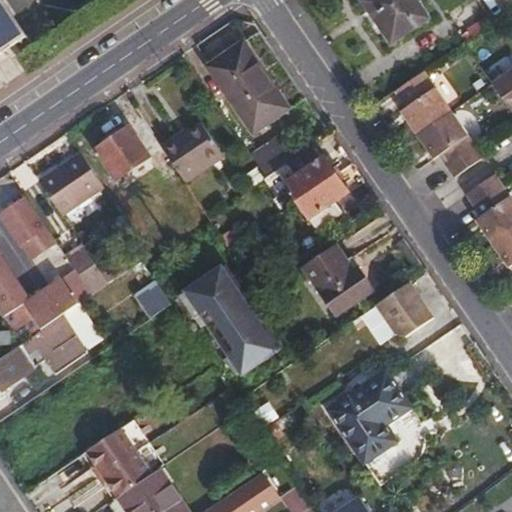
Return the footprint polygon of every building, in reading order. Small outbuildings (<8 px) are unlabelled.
[(0,0),(0,54),(29,35),(3,0),(0,0)] [(416,0),(363,0),(392,43),(430,19),(416,0)] [(354,32),(341,40),(352,57),(365,48),(354,32)] [(245,42),(209,67),(254,133),(290,108),(245,42)] [(511,70),(493,84),(511,111),(511,70)] [(401,112),(418,136),(452,112),(424,72),(395,92),(406,108),(401,112)] [(162,146),(143,118),(95,151),(116,182),(164,149),(162,146)] [(162,146),(164,149),(187,182),(226,157),(203,123),(189,133),(182,137),(180,134),(162,146)] [(286,133),(253,156),(267,177),(278,171),(301,155),(286,133)] [(322,159),(314,147),(301,155),(278,171),(299,202),(338,175),(325,157),(322,159)] [(476,147),(447,166),(455,178),(484,158),(479,152),(476,147)] [(106,189),(94,170),(81,152),(40,180),(64,218),(106,189)] [(350,193),(338,175),(299,202),(317,229),(342,213),(336,203),(350,193)] [(474,206),(503,186),(500,181),(495,175),(466,194),(474,206)] [(476,221),(492,244),(511,230),(511,199),(503,186),(474,206),(482,217),(476,221)] [(58,243),(28,197),(1,215),(22,246),(23,245),(33,260),(58,243)] [(511,230),(492,244),(509,268),(511,266),(511,230)] [(221,235),(230,247),(236,244),(228,231),(221,235)] [(116,279),(111,271),(108,267),(102,272),(84,245),(67,257),(76,269),(93,295),(116,279)] [(338,246),(305,269),(322,293),(339,318),(341,316),(373,294),(357,270),(356,271),(338,246)] [(144,261),(150,257),(145,248),(111,271),(116,279),(144,261)] [(0,306),(7,318),(4,319),(21,344),(93,295),(76,269),(31,300),(0,252),(0,306)] [(242,371),(244,373),(283,348),(228,265),(180,296),(201,329),(217,318),(237,349),(222,359),(241,372),(242,371)] [(138,297),(151,318),(172,303),(166,294),(158,283),(138,297)] [(411,285),(375,310),(403,349),(438,323),(411,285)] [(272,292),(266,296),(270,302),(277,298),(272,292)] [(35,366),(45,359),(55,374),(87,352),(63,316),(0,359),(0,391),(36,367),(35,366)] [(217,318),(201,329),(222,359),(237,349),(217,318)] [(388,370),(329,410),(365,464),(398,442),(387,425),(413,407),(388,370)] [(289,409),(273,419),(282,433),(298,422),(289,409)] [(122,427),(86,451),(118,498),(154,474),(122,427)] [(192,511),(162,468),(154,474),(118,498),(127,511),(192,511)] [(369,511),(363,499),(340,511),(369,511)]
